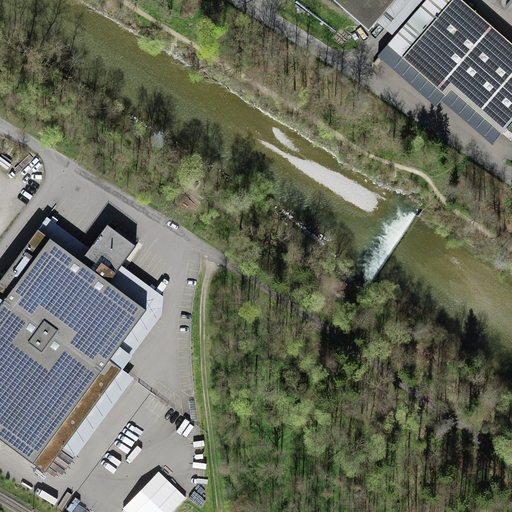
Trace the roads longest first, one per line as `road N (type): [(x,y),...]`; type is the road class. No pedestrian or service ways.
road 1 (unclassified): [(0,124),(310,319),(511,466)]
road 2 (unclassified): [(238,0),(511,176)]
road 3 (track): [(213,255),(201,363),(216,511)]
